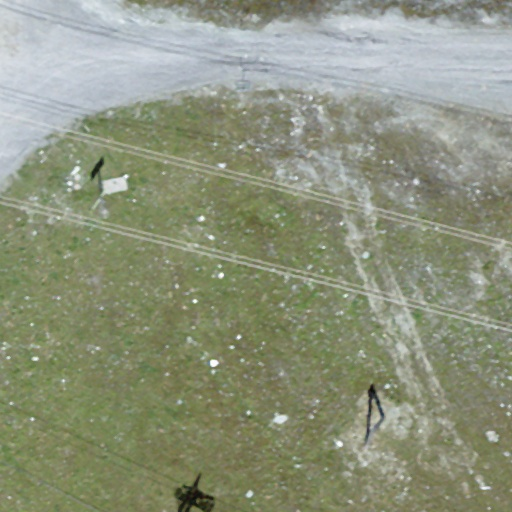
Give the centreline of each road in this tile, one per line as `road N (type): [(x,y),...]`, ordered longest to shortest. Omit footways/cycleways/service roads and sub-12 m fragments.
road 1 (track): [(13,76),(275,61),(511,67)]
road 2 (track): [(0,273),(175,511)]
